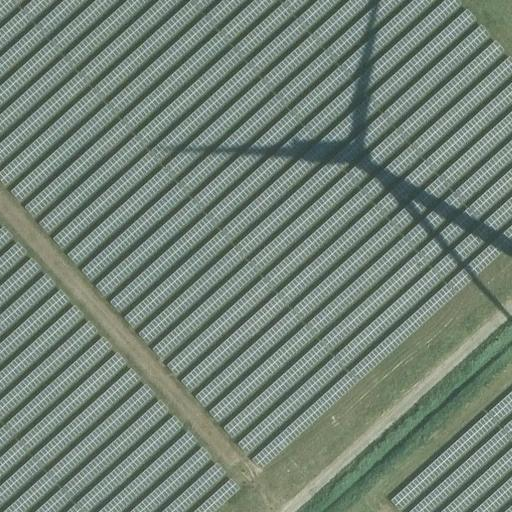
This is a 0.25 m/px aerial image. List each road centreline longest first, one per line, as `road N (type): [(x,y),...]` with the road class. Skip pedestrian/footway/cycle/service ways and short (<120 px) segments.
road 1 (track): [(0,204),(277,511)]
road 2 (track): [(287,511),(511,309)]
